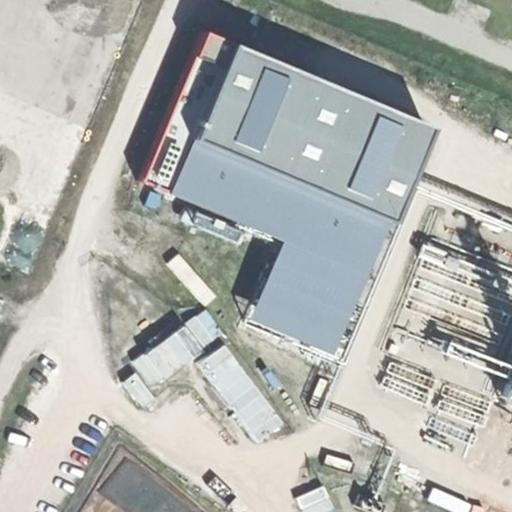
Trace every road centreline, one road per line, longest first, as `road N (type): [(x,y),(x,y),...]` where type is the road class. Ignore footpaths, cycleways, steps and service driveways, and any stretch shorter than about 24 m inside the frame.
road 1 (unknown): [(46,322),(181,421),(252,454),(282,453),(342,420),(358,398),(462,147)]
road 2 (unknown): [(462,147),(184,8)]
